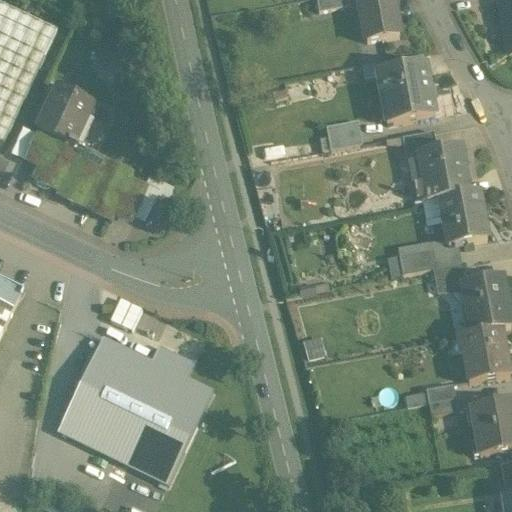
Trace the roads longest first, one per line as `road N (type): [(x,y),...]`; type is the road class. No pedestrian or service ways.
road 1 (tertiary): [(244,267),(188,0)]
road 2 (residential): [(244,267),(172,280),(134,276),(0,212)]
road 3 (tertiary): [(302,511),(244,267)]
road 4 (residential): [(491,113),(437,0)]
